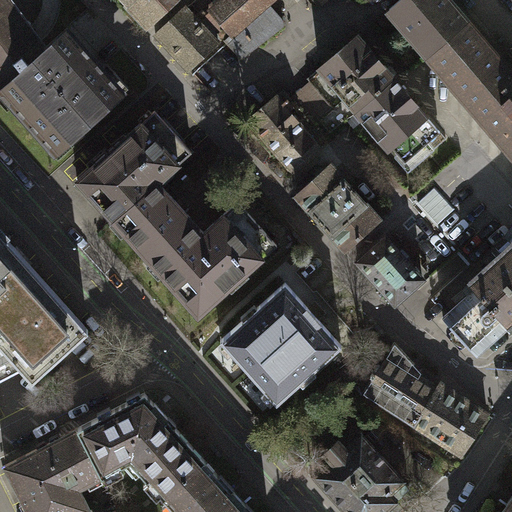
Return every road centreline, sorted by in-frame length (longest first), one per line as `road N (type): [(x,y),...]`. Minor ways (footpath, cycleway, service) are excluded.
road 1 (residential): [(511,403),(394,322),(138,42)]
road 2 (residential): [(0,176),(121,315),(165,351)]
road 3 (residential): [(165,351),(313,511)]
road 4 (residential): [(0,442),(165,351)]
road 5 (residential): [(511,408),(431,511)]
